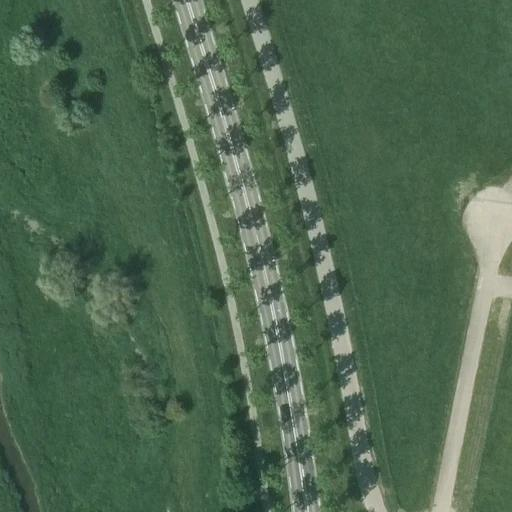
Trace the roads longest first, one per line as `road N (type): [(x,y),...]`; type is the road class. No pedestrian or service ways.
road 1 (unclassified): [(375,511),(323,269),(243,0)]
road 2 (primary): [(305,511),(270,312),(185,0)]
road 3 (unclassified): [(440,511),(494,230)]
